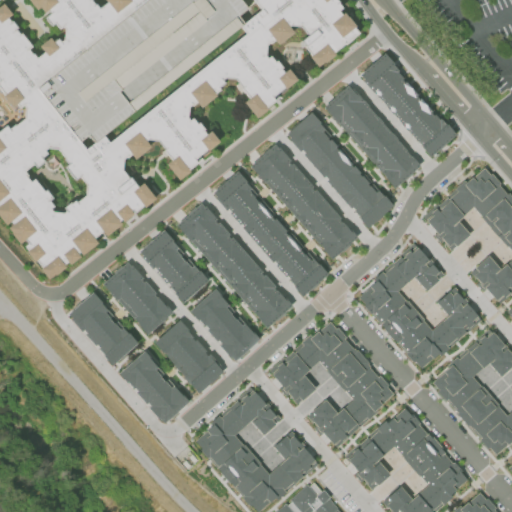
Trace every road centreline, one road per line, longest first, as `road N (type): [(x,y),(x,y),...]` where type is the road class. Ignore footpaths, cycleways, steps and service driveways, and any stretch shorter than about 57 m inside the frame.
road 1 (tertiary): [(363,0),(511,174)]
road 2 (tertiary): [(491,126),(384,0)]
